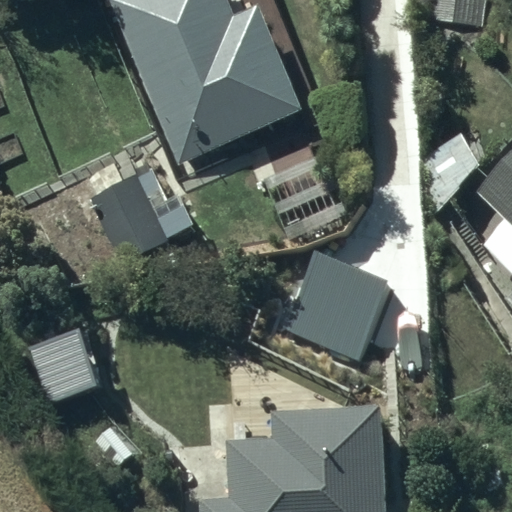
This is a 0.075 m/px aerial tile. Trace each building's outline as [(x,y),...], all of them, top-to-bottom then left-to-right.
[(185,179),(310,117),(252,0),(169,0),(111,29),(185,179)] [(482,26),(484,0),(391,0),(390,16),(482,26)] [(511,177),(460,230),(511,281),(511,177)] [(125,178),(79,205),(115,264),(160,237),(125,178)] [(362,340),(384,288),(328,264),(306,316),(362,340)] [(202,511),(406,511),(415,413),(212,397),(202,511)]
